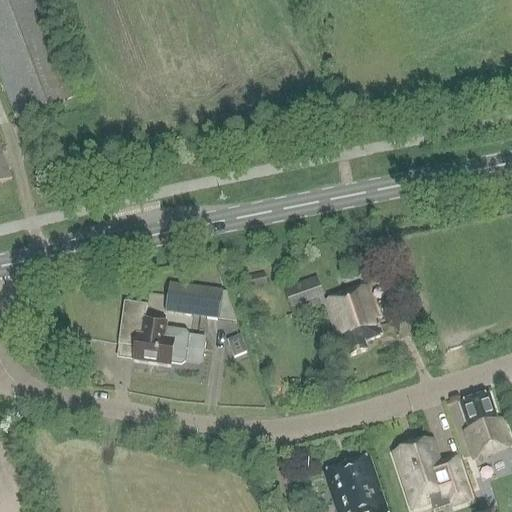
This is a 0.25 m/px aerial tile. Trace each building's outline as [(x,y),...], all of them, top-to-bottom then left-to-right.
[(0,0),(0,76),(16,120),(77,97),(40,0),(0,0)] [(0,184),(11,181),(0,151),(0,184)] [(326,303),(326,302),(318,278),(286,289),(294,314),(326,303)] [(236,324),(226,294),(221,293),(170,286),(167,306),(213,312),(212,321),(236,324)] [(364,343),(382,337),(377,320),(378,320),(368,289),(326,302),(326,303),(337,339),(343,337),(349,358),(367,352),(364,343)] [(166,331),(167,324),(145,321),(147,307),(124,304),(119,341),(136,343),(133,363),(170,368),(171,364),(181,365),(185,363),(188,337),(186,334),(166,331)] [(228,342),(233,359),(246,354),(240,338),(228,342)] [(463,432),(473,462),(511,449),(502,420),(497,421),(488,396),(460,405),(469,431),(463,432)] [(432,443),(394,455),(412,511),(431,505),(430,502),(448,496),(452,508),(470,502),(456,460),(439,466),(432,443)] [(335,511),(386,511),(369,458),(323,474),(335,511)] [(479,502),(490,498),(486,487),(475,491),(479,502)]
